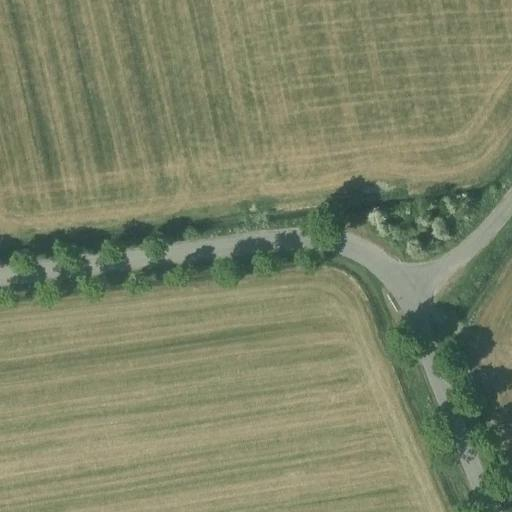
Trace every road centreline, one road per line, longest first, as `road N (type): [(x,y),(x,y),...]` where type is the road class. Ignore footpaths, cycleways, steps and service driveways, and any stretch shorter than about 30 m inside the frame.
road 1 (tertiary): [(402,295),(358,249),(311,237),(0,276)]
road 2 (tertiary): [(490,511),(402,295)]
road 3 (unclassified): [(402,295),(475,242),(511,200)]
